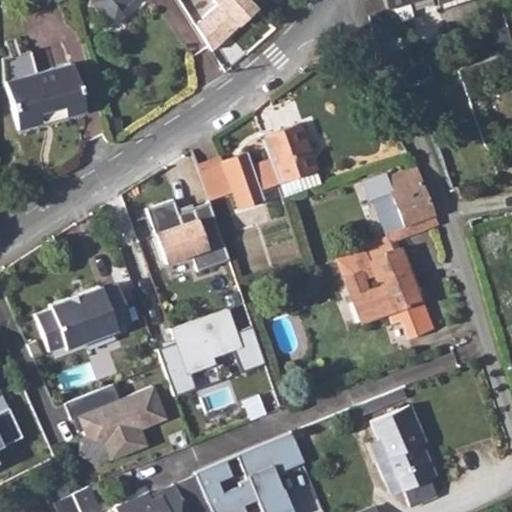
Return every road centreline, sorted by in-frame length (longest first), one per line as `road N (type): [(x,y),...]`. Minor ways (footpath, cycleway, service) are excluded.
road 1 (residential): [(341,0),(423,160),(511,421)]
road 2 (unclassified): [(0,244),(210,108),(276,56),(323,0)]
